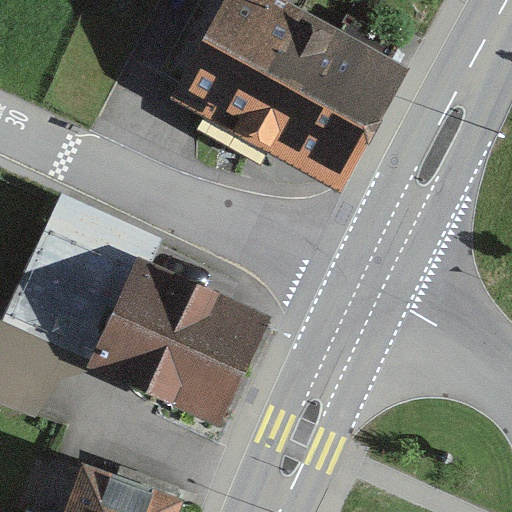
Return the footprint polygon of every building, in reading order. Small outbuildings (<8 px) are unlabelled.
[(269,0),(234,0),(188,89),(331,163),(385,59),(269,0)] [(153,239),(59,195),(0,320),(0,322),(93,366),(139,268),(153,239)] [(139,268),(93,366),(206,418),(252,319),(139,268)] [(93,366),(0,322),(0,408),(30,420),(54,380),(93,366)] [(165,511),(170,499),(54,458),(34,511),(165,511)]
